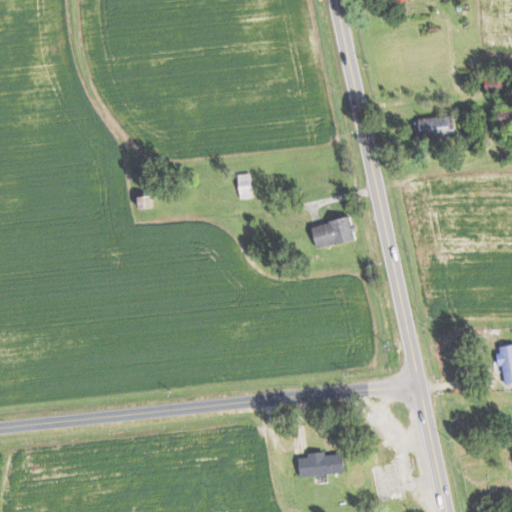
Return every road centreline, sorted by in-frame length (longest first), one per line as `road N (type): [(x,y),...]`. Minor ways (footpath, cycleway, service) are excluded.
road 1 (residential): [(419,388),(0,429)]
road 2 (secondary): [(419,388),(333,0)]
road 3 (secondary): [(443,511),(419,388)]
